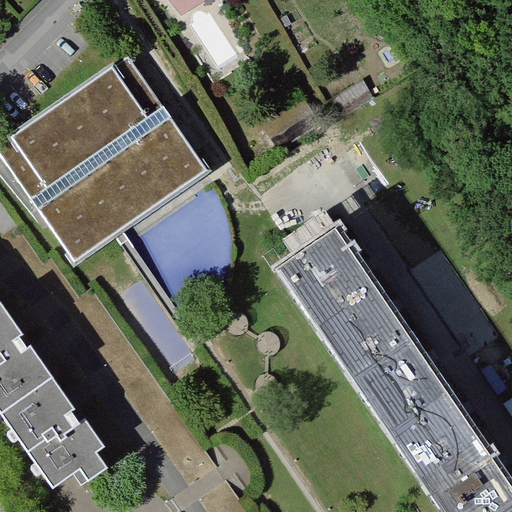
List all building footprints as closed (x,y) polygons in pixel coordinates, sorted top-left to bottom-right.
[(174,0),(186,17),(212,0),(174,0)] [(1,153),(77,265),(209,176),(133,64),(1,153)] [(376,101),(366,84),(333,103),(343,120),(376,101)] [(300,109),(261,130),(269,144),(308,124),(300,109)] [(391,117),(374,125),(383,143),(400,134),(391,117)] [(273,262),(354,378),(411,339),(330,223),(273,262)] [(0,312),(0,407),(8,419),(61,382),(39,351),(34,354),(25,341),(30,338),(8,307),(0,312)] [(354,378),(448,511),(511,511),(511,483),(411,339),(354,378)] [(8,419),(60,493),(81,479),(90,491),(115,474),(103,458),(112,452),(93,425),(86,430),(78,417),(83,413),(61,382),(8,419)]
